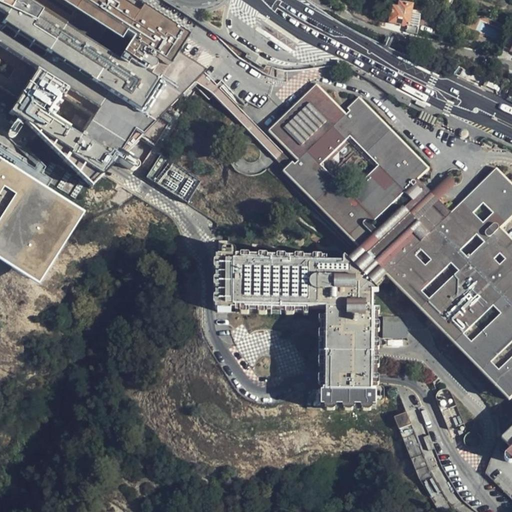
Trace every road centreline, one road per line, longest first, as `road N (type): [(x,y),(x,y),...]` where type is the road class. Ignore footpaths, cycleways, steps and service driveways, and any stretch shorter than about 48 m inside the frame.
road 1 (tertiary): [(254,0),(511,133)]
road 2 (tertiary): [(511,119),(284,0)]
